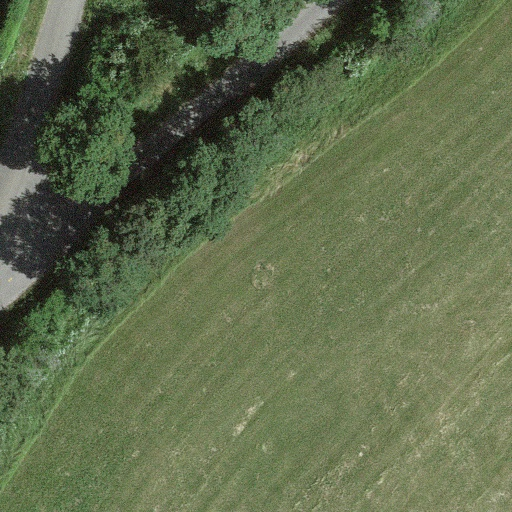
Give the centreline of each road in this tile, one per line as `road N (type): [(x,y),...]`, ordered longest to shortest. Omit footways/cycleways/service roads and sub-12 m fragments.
road 1 (track): [(321,0),(129,167),(0,254)]
road 2 (unclassified): [(0,222),(66,0)]
